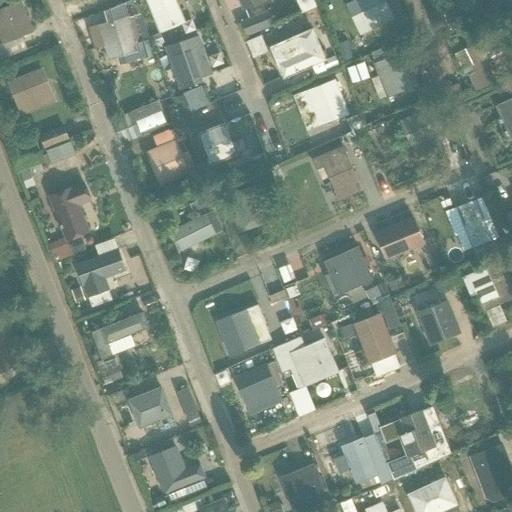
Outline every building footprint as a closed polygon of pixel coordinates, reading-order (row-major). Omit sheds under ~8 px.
[(160,34),(185,24),(175,0),(145,0),(158,30),(148,34),(154,47),(176,38),(173,31),(161,35),(160,34)] [(237,0),(242,11),(266,2),(264,0),(237,0)] [(360,36),(395,20),(385,0),(353,0),(345,4),(360,36)] [(22,37),(34,32),(21,1),(0,9),(0,40),(2,44),(0,44),(0,56),(2,60),(27,49),(22,37)] [(140,59),(138,52),(143,50),(134,15),(138,13),(133,2),(106,9),(110,22),(87,27),(93,49),(104,47),(108,60),(118,57),(120,65),(140,59)] [(440,6),(448,25),(461,20),(457,7),(449,3),(440,6)] [(246,37),(273,25),(268,11),(240,23),(246,37)] [(498,68),(511,62),(506,51),(511,48),(511,35),(508,25),(472,41),(481,60),(474,64),(481,79),(472,84),(476,92),(494,83),(483,61),(493,57),(498,68)] [(283,80),(325,61),(320,49),(325,46),(317,31),(314,32),(312,29),(279,43),(274,57),(283,80)] [(250,50),(263,45),(258,33),(245,39),(250,50)] [(200,78),(212,74),(199,36),(165,49),(180,90),(202,82),(200,78)] [(386,99),(418,86),(411,69),(416,68),(409,50),(406,51),(402,41),(371,53),(375,63),(373,64),(386,99)] [(20,116),(56,102),(42,68),(6,82),(20,116)] [(318,126),(348,115),(336,80),(306,91),(308,98),(305,99),(308,107),(311,106),(318,126)] [(419,101),(434,94),(431,84),(414,90),(419,101)] [(107,111),(118,107),(113,94),(102,97),(107,111)] [(177,111),(189,106),(184,95),(172,99),(177,111)] [(511,140),(511,139),(511,98),(495,106),(511,140)] [(140,135),(166,125),(157,102),(131,112),(140,135)] [(457,137),(443,103),(400,121),(415,158),(436,149),(433,140),(444,136),(446,141),(457,137)] [(42,108),(30,113),(36,130),(49,125),(42,108)] [(236,157),(238,156),(225,123),(198,133),(202,143),(195,145),(204,169),(224,161),(228,171),(239,167),(236,157)] [(45,149),(69,140),(63,125),(39,134),(45,149)] [(159,187),(191,175),(187,164),(192,162),(188,151),(186,152),(180,139),(177,140),(173,130),(169,131),(169,130),(153,136),(157,147),(145,152),(159,187)] [(50,164),(75,155),(70,142),(46,151),(47,155),(42,156),(45,165),(50,164)] [(339,201),(362,191),(343,146),(311,159),(316,170),(324,167),(339,201)] [(43,161),(39,152),(15,161),(26,189),(35,186),(30,171),(28,172),(26,168),(33,166),(36,173),(43,171),(39,163),(43,161)] [(62,227),(67,239),(89,231),(80,206),(92,201),(85,184),(50,197),(61,224),(58,225),(59,228),(62,227)] [(238,233),(269,223),(257,187),(225,198),(238,233)] [(192,212),(211,203),(204,188),(185,196),(192,212)] [(476,260),(495,252),(474,200),(445,212),(455,236),(457,236),(463,251),(472,248),(476,260)] [(511,201),(511,202),(511,205),(511,211),(503,215),(507,223),(500,226),(504,235),(511,232),(511,201)] [(181,251),(222,231),(212,212),(206,215),(205,214),(170,231),(181,251)] [(384,260),(424,245),(413,217),(374,232),(384,260)] [(55,262),(72,256),(66,240),(49,246),(55,262)] [(337,295),(373,280),(358,246),(323,261),(328,274),(324,275),(333,296),(337,294),(337,295)] [(105,278),(126,271),(118,250),(76,265),(88,296),(109,288),(105,278)] [(500,306),(511,300),(511,285),(502,261),(462,278),(470,298),(476,295),(487,323),(504,317),(500,306)] [(438,296),(453,290),(447,277),(433,282),(438,296)] [(234,311),(254,304),(246,283),(227,291),(234,311)] [(382,299),(389,296),(384,283),(364,292),(368,301),(380,295),(382,299)] [(389,331),(400,326),(390,299),(379,304),(389,331)] [(429,347),(462,334),(448,300),(415,312),(429,347)] [(229,357),(258,346),(257,342),(266,339),(259,322),(262,321),(257,310),(246,314),(244,310),(216,321),(229,357)] [(130,335),(148,328),(143,313),(101,329),(110,356),(135,346),(130,335)] [(368,365),(396,354),(380,313),(339,329),(342,339),(356,334),(368,365)] [(301,336),(296,322),(278,328),(284,343),(301,336)] [(101,359),(110,356),(101,329),(91,333),(101,359)] [(304,387),(339,372),(324,338),(309,345),(306,338),(300,340),(299,339),(287,344),(291,352),(289,353),(293,363),(289,364),(290,367),(289,368),(293,377),(293,378),(297,388),(303,386),(304,387)] [(103,363),(110,383),(122,378),(117,365),(114,367),(112,360),(103,363)] [(245,406),(278,391),(275,386),(283,382),(278,372),(275,372),(271,363),(267,365),(266,364),(233,378),(245,406)] [(477,408),(481,426),(493,423),(480,375),(447,384),(455,414),(477,408)] [(139,426),(171,413),(161,387),(129,400),(139,426)] [(188,422),(199,418),(186,388),(176,392),(188,422)] [(129,393),(127,389),(107,397),(109,403),(111,403),(112,406),(129,399),(126,394),(129,393)] [(299,416),(313,411),(305,392),(291,398),(299,416)] [(401,476),(451,453),(431,408),(379,427),(384,442),(398,437),(405,455),(386,463),(393,480),(401,476)] [(506,488),(511,485),(511,438),(509,430),(498,434),(502,444),(468,457),(484,499),(493,503),(510,496),(506,488)] [(379,481),(390,477),(375,435),(364,439),(363,437),(342,446),(342,447),(339,448),(342,455),(333,459),(338,474),(351,469),(356,483),(359,482),(362,489),(380,483),(379,481)] [(164,493),(205,478),(200,464),(183,470),(174,447),(149,456),(164,493)] [(292,511),(320,501),(317,491),(322,489),(312,463),(278,477),(292,511)] [(184,511),(194,511),(197,511),(196,507),(202,505),(199,499),(182,506),(184,511)] [(201,511),(230,511),(226,499),(201,510),(201,511)] [(398,511),(398,510),(391,511),(385,511),(382,503),(366,510),(367,511),(398,511)]
